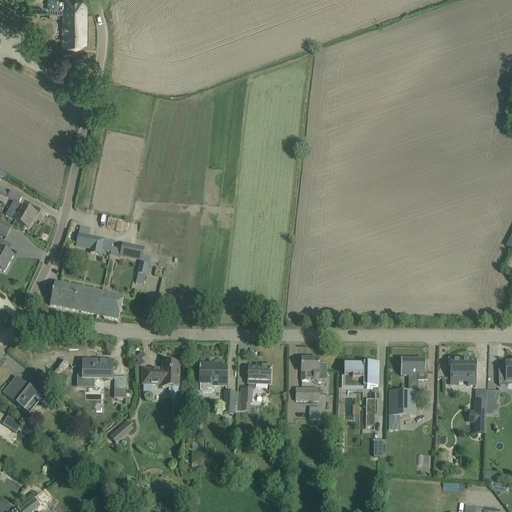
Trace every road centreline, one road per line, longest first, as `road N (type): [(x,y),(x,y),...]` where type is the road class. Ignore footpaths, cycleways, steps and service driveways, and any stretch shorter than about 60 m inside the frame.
road 1 (tertiary): [(22,327),(511,337)]
road 2 (unclassified): [(22,327),(64,216),(101,56),(92,0)]
